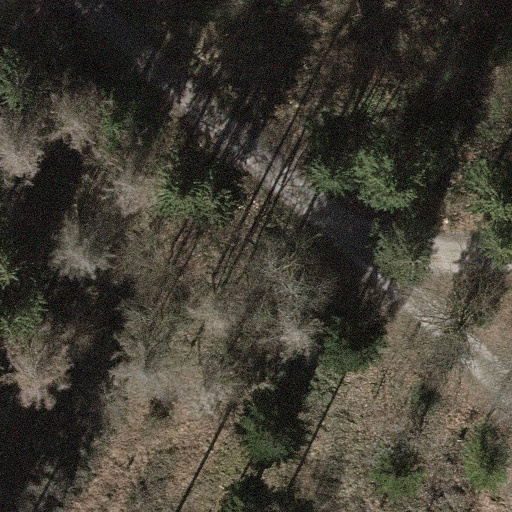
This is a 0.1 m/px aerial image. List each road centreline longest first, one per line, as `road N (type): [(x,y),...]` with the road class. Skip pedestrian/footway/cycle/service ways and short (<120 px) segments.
road 1 (track): [(82,0),(367,263)]
road 2 (track): [(367,263),(511,396)]
road 3 (track): [(367,263),(511,257)]
